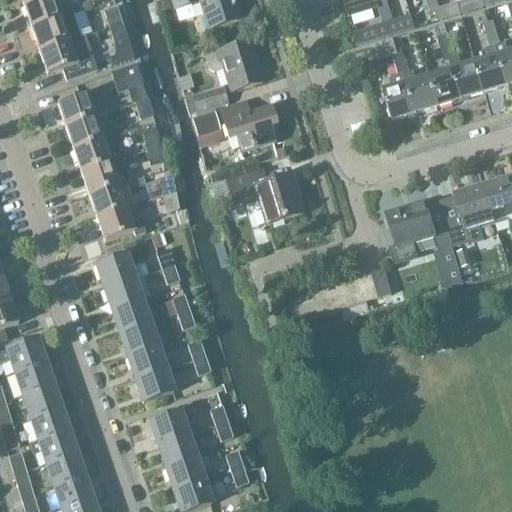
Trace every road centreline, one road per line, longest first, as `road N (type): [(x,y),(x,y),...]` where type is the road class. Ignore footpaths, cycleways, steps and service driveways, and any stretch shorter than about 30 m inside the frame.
road 1 (residential): [(127,511),(0,113)]
road 2 (residential): [(351,171),(299,0)]
road 3 (residential): [(511,132),(380,172),(351,171)]
